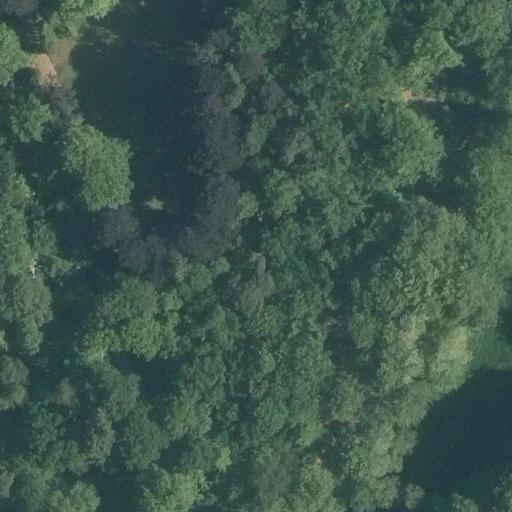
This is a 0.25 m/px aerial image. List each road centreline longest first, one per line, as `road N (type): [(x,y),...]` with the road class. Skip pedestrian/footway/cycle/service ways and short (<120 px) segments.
road 1 (track): [(0,121),(201,511)]
road 2 (track): [(340,511),(399,302)]
